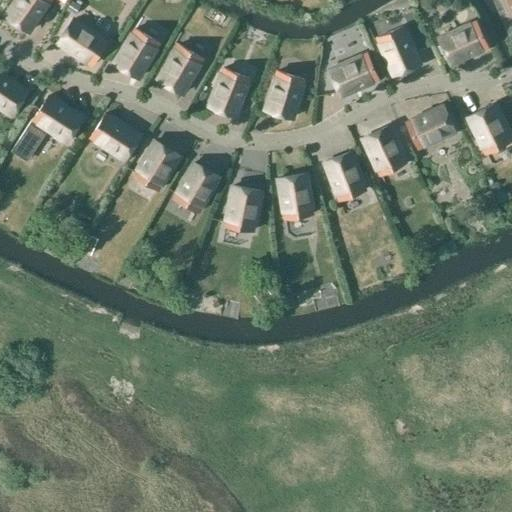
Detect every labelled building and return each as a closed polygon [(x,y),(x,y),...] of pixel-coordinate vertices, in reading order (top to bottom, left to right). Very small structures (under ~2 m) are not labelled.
[(15,0),(6,14),(29,30),(49,0),(15,0)] [(74,18),(58,42),(92,63),(107,40),(74,18)] [(476,20),(439,37),(451,62),(487,46),(476,20)] [(403,25),(378,37),(394,73),(419,62),(403,25)] [(135,27),(115,61),(139,76),(159,42),(135,27)] [(179,43),(159,77),(183,92),(203,58),(179,43)] [(367,52),(330,68),(342,94),(378,78),(367,52)] [(250,77),(224,67),(209,104),(235,115),(250,77)] [(277,70),(266,108),(293,116),(304,78),(277,70)] [(27,90),(0,71),(0,105),(11,113),(27,90)] [(32,117),(11,151),(12,151),(14,148),(29,158),(48,128),(67,140),(82,117),(49,95),(33,118),(32,117)] [(493,103),(468,116),(485,152),(511,139),(493,103)] [(444,104),(407,121),(419,146),(455,129),(444,104)] [(106,112),(91,136),(124,158),(140,134),(106,112)] [(380,173),(406,161),(389,125),(363,137),(380,173)] [(155,139),(135,173),(159,188),(179,154),(155,139)] [(351,151),(325,161),(339,198),(365,188),(351,151)] [(194,161),(175,196),(199,210),(219,175),(194,161)] [(306,173),(278,177),(285,217),(313,212),(306,173)] [(261,190),(233,185),(226,224),(253,229),(261,190)]
